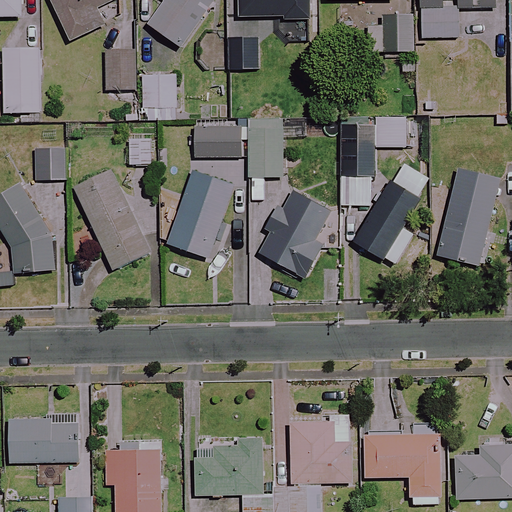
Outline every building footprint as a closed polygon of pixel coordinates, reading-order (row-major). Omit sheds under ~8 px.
[(0,0),(0,18),(25,18),(25,0),(0,0)] [(119,0),(53,0),(72,43),(106,28),(98,9),(119,0)] [(213,0),(169,0),(151,26),(182,48),(213,6),(213,0)] [(240,0),(241,18),(286,18),(286,22),(311,22),(311,0),(240,0)] [(496,10),(495,0),(419,0),(421,39),(461,38),(460,10),(496,10)] [(415,53),(414,17),(385,18),(386,53),(415,53)] [(260,70),(260,38),(230,39),(230,71),(260,70)] [(41,114),(40,50),(5,51),(6,114),(41,114)] [(138,52),(109,51),(107,90),(136,92),(138,52)] [(177,75),(148,74),(147,108),(139,108),(139,122),(177,122),(177,75)] [(375,178),(378,120),(344,119),(342,177),(375,178)] [(407,150),(408,119),(379,119),(378,149),(407,150)] [(285,121),(253,120),(252,178),(283,179),(285,121)] [(244,129),(198,128),(197,159),(243,160),(244,129)] [(153,141),(131,140),(130,166),(152,167),(153,141)] [(66,149),(37,149),(37,182),(67,181),(66,149)] [(500,180),(459,170),(439,257),(481,267),(500,180)] [(115,271),(152,255),(113,171),(77,188),(115,271)] [(236,187),(195,173),(170,246),(211,260),(236,187)] [(384,260),(421,200),(394,183),(357,244),(384,260)] [(55,243),(24,186),(0,199),(0,225),(15,254),(18,275),(56,270),(55,243)] [(333,212),(296,192),(287,209),(281,205),(268,229),(273,232),(261,254),(307,279),(325,246),(317,241),(333,212)] [(80,464),(80,415),(48,415),(48,423),(12,422),(12,464),(80,464)] [(352,457),(350,416),(332,416),(332,422),(290,423),(292,486),(308,485),(308,511),(322,511),(322,485),(356,484),(355,456),(352,457)] [(368,439),(360,439),(360,450),(368,450),(368,479),(411,479),(411,505),(442,505),(441,435),(368,435),(368,439)] [(198,498),(264,496),(263,441),(239,442),(239,447),(197,448),(198,498)] [(511,443),(482,444),(482,457),(457,457),(458,499),(511,499),(511,443)] [(163,511),(164,452),(107,452),(107,486),(117,486),(117,511),(163,511)] [(94,511),(94,499),(61,498),(60,511),(94,511)]
